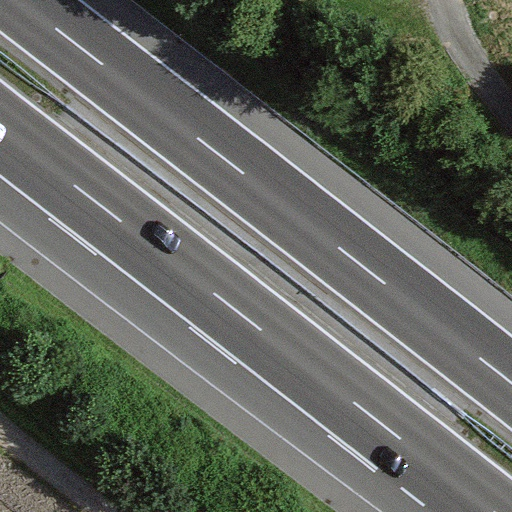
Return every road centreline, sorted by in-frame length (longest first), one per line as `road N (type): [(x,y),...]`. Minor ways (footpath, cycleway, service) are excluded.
road 1 (motorway): [(511,392),(14,0)]
road 2 (motorway): [(0,144),(392,452)]
road 3 (motorway): [(0,197),(96,271),(392,452)]
road 4 (track): [(0,434),(103,511)]
